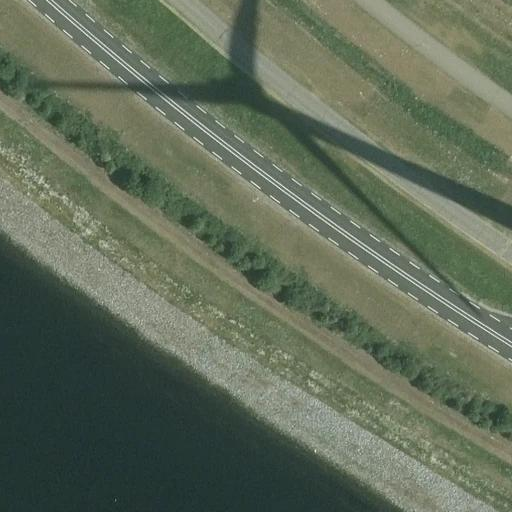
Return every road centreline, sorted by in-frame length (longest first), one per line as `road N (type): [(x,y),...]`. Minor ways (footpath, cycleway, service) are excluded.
road 1 (primary): [(511,345),(312,211),(49,0)]
road 2 (unclassified): [(511,254),(183,0)]
